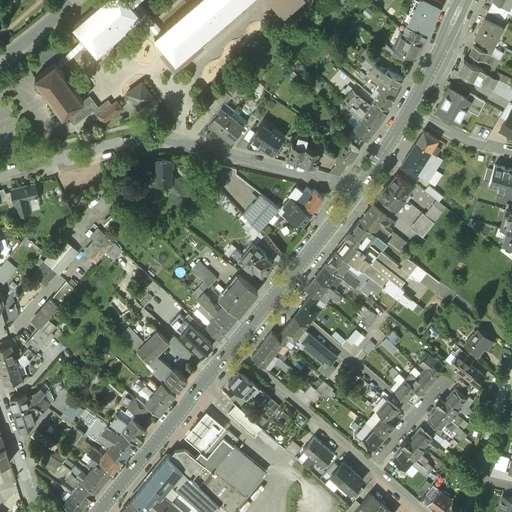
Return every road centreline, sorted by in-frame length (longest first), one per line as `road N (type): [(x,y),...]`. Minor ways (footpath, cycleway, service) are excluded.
road 1 (residential): [(356,191),(170,140),(0,174)]
road 2 (secondary): [(98,511),(232,347)]
road 3 (residential): [(275,295),(416,415)]
road 4 (residential): [(371,467),(232,347)]
road 5 (residential): [(469,511),(511,358)]
road 6 (secondary): [(275,295),(356,191)]
road 7 (secondary): [(409,109),(463,0)]
